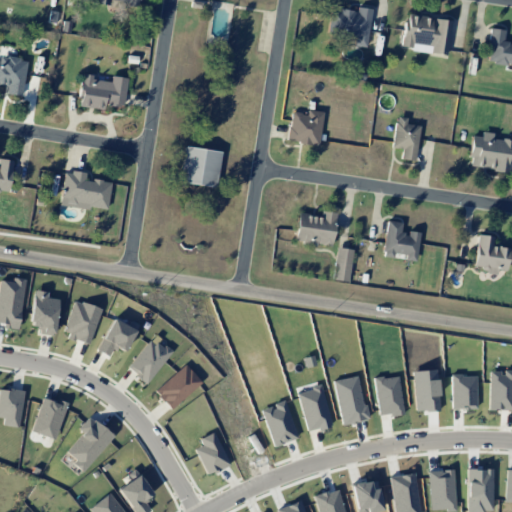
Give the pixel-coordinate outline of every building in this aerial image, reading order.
[(92,0),(92,3),(108,5),(109,0),(114,0),(121,1),(120,7),(137,9),(138,0),(92,0)] [(354,36),(353,45),(365,47),(371,9),(356,7),(356,11),(338,8),(338,11),(330,10),(327,32),(354,36)] [(446,54),(450,21),(433,18),(433,17),(405,14),(401,49),(446,54)] [(511,64),(511,42),(502,42),(504,30),(489,28),(485,62),(511,64)] [(0,57),(0,86),(6,87),(5,93),(20,96),(26,61),(0,57)] [(126,78),(110,76),(110,82),(91,79),(92,75),(82,73),(77,106),(102,109),(103,105),(122,107),(126,78)] [(322,111),(307,109),(306,114),(289,112),(286,141),(318,145),(322,111)] [(406,118),(395,116),(392,148),(401,149),(400,159),(414,160),(418,125),(405,124),(406,118)] [(471,136),(467,167),(507,172),(511,140),(491,138),(492,133),(481,132),(481,137),(471,136)] [(179,182),(215,186),(218,150),(182,147),(179,182)] [(0,190),(7,192),(12,160),(0,158),(0,190)] [(59,205),(106,210),(109,182),(83,179),(84,174),(63,171),(59,205)] [(331,246),(335,212),(320,211),(320,215),(297,213),(294,242),(331,246)] [(418,232),(407,231),(407,233),(399,232),(401,222),(386,220),(381,257),(392,258),(392,253),(405,255),(404,260),(415,261),(418,232)] [(491,246),(492,236),(477,234),(472,269),(496,272),(497,269),(505,271),(508,248),(491,246)] [(350,249),(335,247),(332,280),(348,281),(350,249)] [(17,329),(23,279),(11,278),(11,282),(0,280),(0,323),(2,323),(2,327),(17,329)] [(52,335),(57,299),(46,297),(47,292),(33,290),(28,327),(40,328),(39,334),(52,335)] [(100,309),(74,300),(61,334),(88,344),(100,309)] [(95,350),(107,357),(113,346),(123,351),(138,324),(130,321),(127,326),(112,318),(95,350)] [(170,353),(151,338),(126,368),(145,383),(170,353)] [(153,392),(170,410),(200,382),(183,364),(153,392)] [(0,388),(0,417),(2,418),(1,426),(18,427),(22,391),(0,388)] [(30,432),(53,440),(65,405),(41,397),(30,432)] [(81,433),(65,452),(74,459),(71,463),(82,472),(112,436),(88,416),(77,429),(81,433)] [(198,439),(201,445),(193,449),(206,475),(228,464),(212,432),(198,439)] [(146,511),(149,510),(143,501),(151,495),(137,475),(116,489),(132,511),(146,511)] [(122,511),(107,493),(88,509),(90,511),(122,511)]
